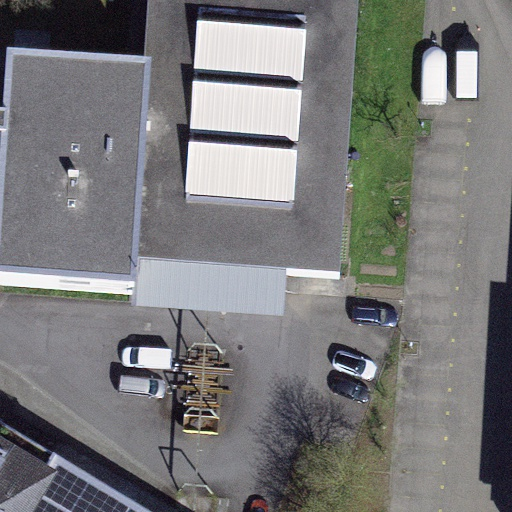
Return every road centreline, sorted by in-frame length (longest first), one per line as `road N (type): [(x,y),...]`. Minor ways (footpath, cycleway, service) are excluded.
road 1 (unknown): [(479,0),(429,511)]
road 2 (unknown): [(0,346),(242,511)]
